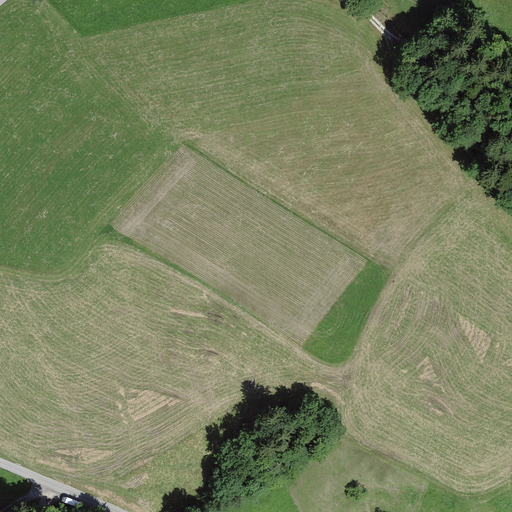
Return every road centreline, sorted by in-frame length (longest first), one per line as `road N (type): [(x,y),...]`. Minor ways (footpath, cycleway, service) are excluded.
road 1 (track): [(347,0),(398,40),(490,37),(511,62)]
road 2 (unclassified): [(0,460),(119,511)]
